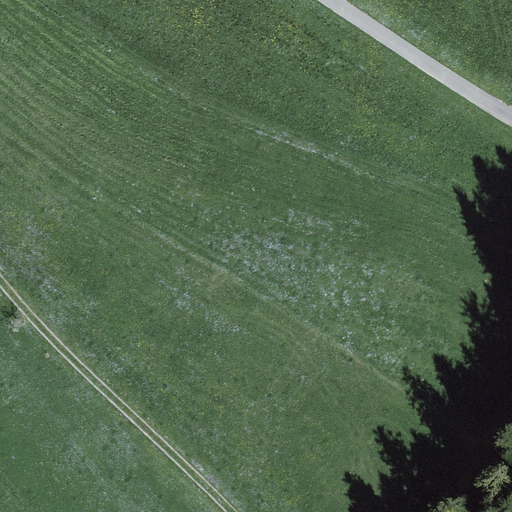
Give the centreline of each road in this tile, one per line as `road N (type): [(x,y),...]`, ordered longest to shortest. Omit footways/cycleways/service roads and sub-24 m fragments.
road 1 (track): [(231,511),(127,416),(0,278)]
road 2 (unclassified): [(337,0),(511,115)]
